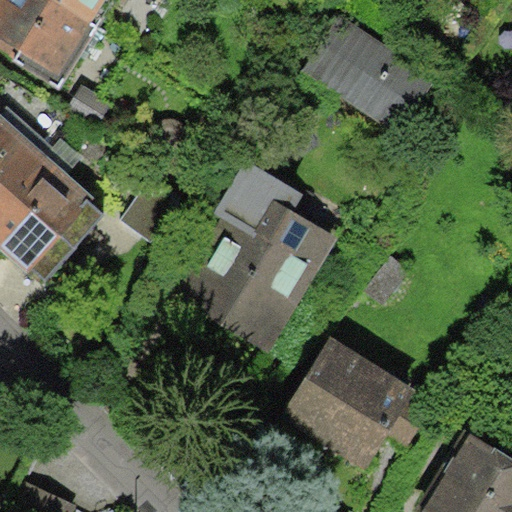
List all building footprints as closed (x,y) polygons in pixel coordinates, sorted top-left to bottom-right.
[(108,0),(0,0),(0,39),(57,77),(108,0)] [(435,83),(331,20),(289,88),(393,151),(435,83)] [(0,251),(41,289),(110,212),(0,113),(0,251)] [(214,239),(178,299),(269,353),(328,253),(280,224),(288,210),(220,169),(188,223),(214,239)] [(435,401),(330,341),(284,421),(366,467),(383,439),(406,452),(435,401)] [(511,511),(511,469),(468,445),(431,511),(511,511)] [(74,511),(77,507),(34,487),(22,511),(74,511)]
